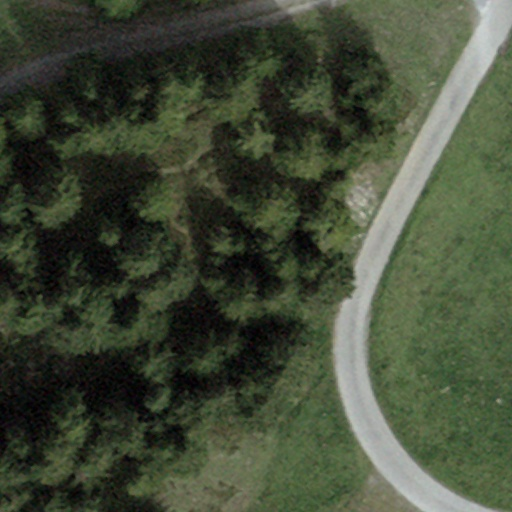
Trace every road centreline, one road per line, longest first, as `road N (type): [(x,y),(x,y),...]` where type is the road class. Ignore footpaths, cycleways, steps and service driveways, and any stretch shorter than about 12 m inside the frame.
road 1 (track): [(504,0),(366,263),(344,333),(357,400),(388,461),(458,511)]
road 2 (track): [(296,0),(0,124)]
